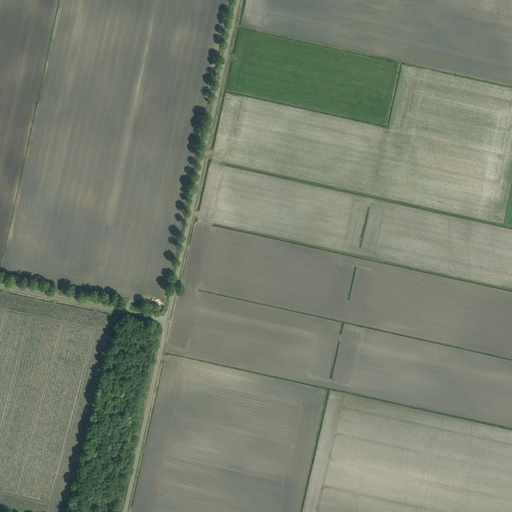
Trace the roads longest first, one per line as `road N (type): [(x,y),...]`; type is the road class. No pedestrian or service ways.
road 1 (unclassified): [(166,320),(237,0)]
road 2 (unclassified): [(124,511),(166,320)]
road 3 (unclassified): [(166,320),(0,285)]
